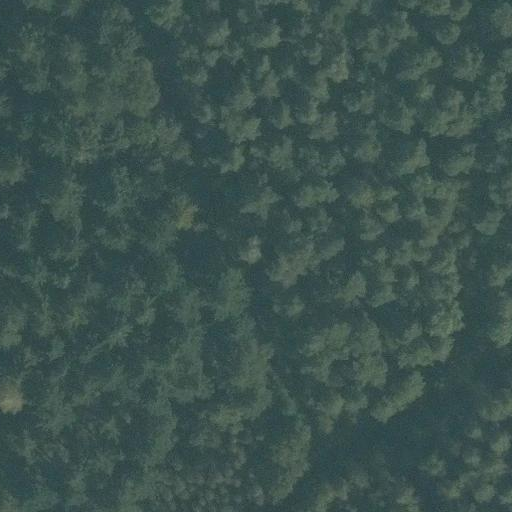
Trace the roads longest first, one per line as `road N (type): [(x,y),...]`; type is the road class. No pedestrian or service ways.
road 1 (track): [(132,0),(316,465)]
road 2 (track): [(305,489),(511,354)]
